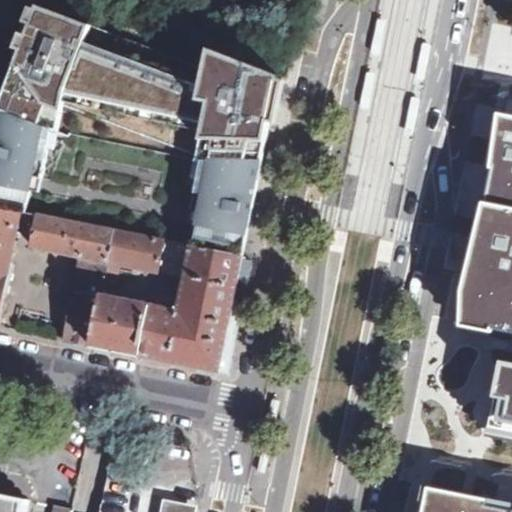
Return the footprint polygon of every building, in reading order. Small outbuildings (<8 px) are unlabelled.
[(39,6),(1,110),(53,129),(58,130),(64,107),(200,156),(199,161),(202,161),(209,161),(263,162),(281,75),(211,49),(205,68),(39,6)] [(372,58),(374,58),(381,24),(375,23),(368,57),(372,58)] [(423,47),(421,47),(414,81),(420,82),(427,48),(423,47)] [(362,111),(364,111),(371,77),(365,76),(359,110),(362,111)] [(511,97),(509,97),(507,106),(497,155),(479,247),(469,298),(464,322),(511,332),(511,97)] [(412,100),(410,100),(403,134),(409,135),(415,101),(412,100)] [(0,110),(0,206),(22,211),(26,212),(31,190),(24,188),(26,175),(33,176),(43,178),(49,147),(53,129),(1,110),(0,110)] [(58,130),(53,129),(49,147),(54,148),(58,130)] [(199,161),(196,160),(192,179),(198,181),(202,161),(199,161)] [(245,256),(263,162),(209,161),(202,161),(198,181),(192,210),(201,212),(198,225),(194,246),(243,256),(245,256)] [(31,190),(33,176),(26,175),(24,188),(31,190)] [(43,178),(33,176),(31,190),(40,192),(43,178)] [(0,314),(22,211),(0,206),(0,314)] [(198,225),(201,212),(192,210),(189,223),(198,225)] [(94,346),(104,297),(110,263),(118,230),(42,215),(35,247),(87,257),(68,340),(94,346)] [(194,246),(118,230),(110,263),(188,278),(194,246)] [(243,256),(194,246),(188,278),(184,298),(173,296),(169,309),(149,306),(139,355),(218,374),(238,283),(247,285),(252,260),(243,258),(243,256)] [(34,289),(50,292),(52,287),(35,283),(34,289)] [(34,289),(32,300),(49,303),(50,292),(34,289)] [(139,355),(149,306),(104,297),(94,346),(139,355)] [(494,427),(511,430),(511,363),(504,362),(498,397),(500,397),(494,427)] [(268,427),(271,427),(276,404),(270,403),(265,426),(268,427)] [(377,417),(374,416),(370,439),(376,440),(380,417),(377,417)] [(75,418),(54,511),(73,511),(92,422),(75,418)] [(511,430),(494,427),(492,437),(511,441),(511,430)] [(259,473),(262,474),(267,451),(261,449),(256,472),(259,473)] [(511,511),(511,504),(430,487),(427,502),(425,511),(511,511)] [(0,511),(28,511),(31,501),(0,494),(0,511)] [(167,500),(164,511),(199,511),(201,507),(167,500)]
